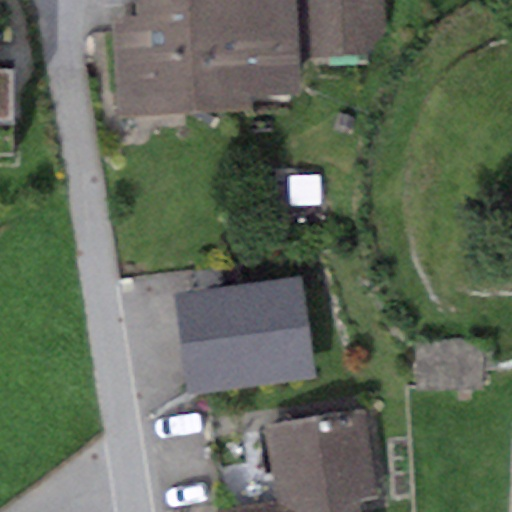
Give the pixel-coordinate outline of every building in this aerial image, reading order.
[(141,0),(142,12),(110,13),(115,117),(256,110),(255,97),(296,95),(291,0),(141,0)] [(380,0),(305,0),(307,56),(382,55),(380,0)] [(12,66),(0,66),(0,148),(12,149),(12,66)] [(299,283),(172,298),(184,399),(311,384),(299,283)] [(273,505),(220,511),(356,511),(355,506),(377,503),(364,408),(262,422),(273,505)]
